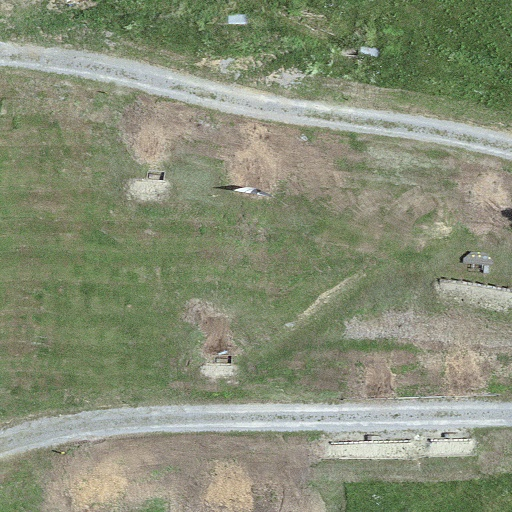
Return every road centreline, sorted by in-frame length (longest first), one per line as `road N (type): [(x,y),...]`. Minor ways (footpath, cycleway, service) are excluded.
road 1 (track): [(0,58),(99,72),(241,110),(511,152)]
road 2 (track): [(511,420),(154,421),(59,429),(0,446)]
